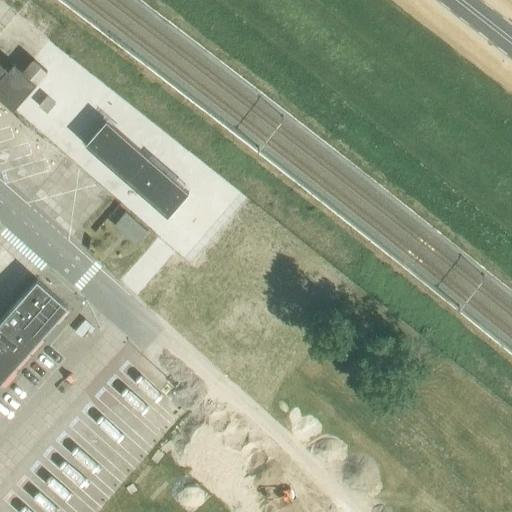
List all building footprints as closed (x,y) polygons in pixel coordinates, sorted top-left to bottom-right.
[(34,61),(23,73),(37,85),(48,73),(35,61),(34,61)] [(0,98),(13,110),(37,85),(23,73),(14,65),(9,72),(0,64),(0,98)] [(60,81),(51,91),(59,98),(68,88),(60,81)] [(48,95),(39,106),(47,112),(56,102),(48,95)] [(106,120),(84,144),(166,216),(187,192),(106,120)] [(141,240),(150,229),(127,209),(117,220),(141,240)] [(309,249),(295,270),(332,295),(347,274),(309,249)] [(0,383),(69,305),(37,278),(0,320),(0,383)]
